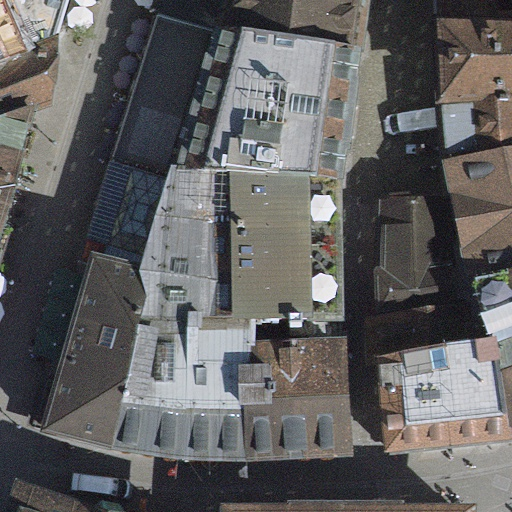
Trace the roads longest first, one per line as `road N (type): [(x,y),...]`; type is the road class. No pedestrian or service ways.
road 1 (residential): [(0,385),(12,366),(110,0)]
road 2 (residential): [(511,487),(207,508)]
road 3 (residential): [(207,508),(0,491)]
